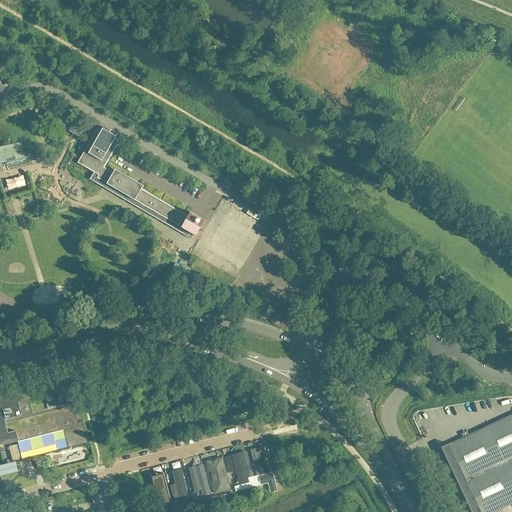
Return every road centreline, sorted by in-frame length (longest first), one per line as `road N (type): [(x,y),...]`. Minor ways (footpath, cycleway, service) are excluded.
road 1 (unclassified): [(348,266),(52,89),(0,96)]
road 2 (secondary): [(306,348),(226,318),(154,324),(93,344)]
road 3 (secondary): [(93,344),(220,350),(289,377)]
road 4 (unclassified): [(444,340),(390,410),(430,511)]
road 5 (secondary): [(404,499),(368,416),(306,348)]
road 6 (secondary): [(289,377),(361,442),(404,499)]
road 7 (residential): [(100,472),(260,432)]
road 8 (unclassified): [(444,340),(348,266)]
